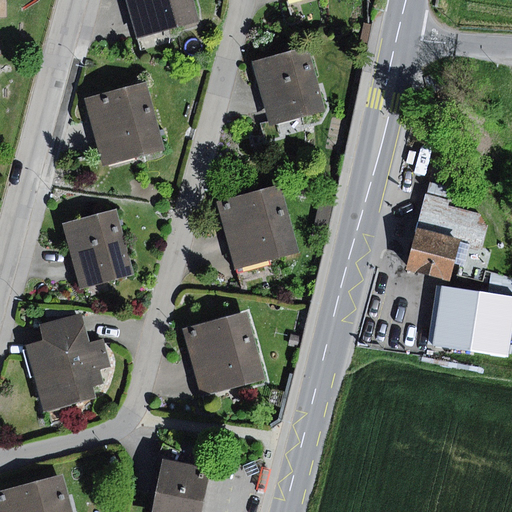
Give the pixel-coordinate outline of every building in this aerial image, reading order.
[(125,0),(136,38),(199,21),(193,0),(125,0)] [(308,48),(254,62),(271,127),(325,113),(308,48)] [(147,82),(85,99),(105,167),(166,150),(147,82)] [(96,155),(72,162),(80,188),(104,181),(96,155)] [(456,169),(434,164),(427,193),(450,199),(456,201),(459,189),(451,187),(456,169)] [(283,184),(218,201),(236,269),(279,258),(301,252),(283,184)] [(427,193),(418,229),(461,240),(484,246),(489,226),(486,225),(480,214),(449,206),(450,199),(427,193)] [(332,197),(321,194),(311,236),(322,239),(332,197)] [(117,208),(61,223),(79,290),(135,275),(117,208)] [(461,240),(418,229),(407,270),(450,281),(455,261),(461,240)] [(279,258),(236,269),(243,295),(286,284),(279,258)] [(511,279),(491,273),(488,294),(511,298),(511,297),(511,279)] [(488,294),(438,287),(429,347),(508,358),(511,333),(511,297),(511,298),(488,294)] [(247,312),(183,329),(201,396),(266,379),(247,312)] [(44,342),(28,347),(46,412),(96,398),(93,387),(105,384),(101,370),(112,367),(103,337),(90,340),(82,314),(40,326),(44,342)] [(156,460),(162,461),(209,470),(213,447),(183,441),(179,451),(162,444),(156,460)] [(200,511),(209,470),(162,461),(151,511),(200,511)] [(255,461),(243,467),(248,478),(260,473),(255,461)] [(73,511),(63,475),(0,492),(0,511),(73,511)]
